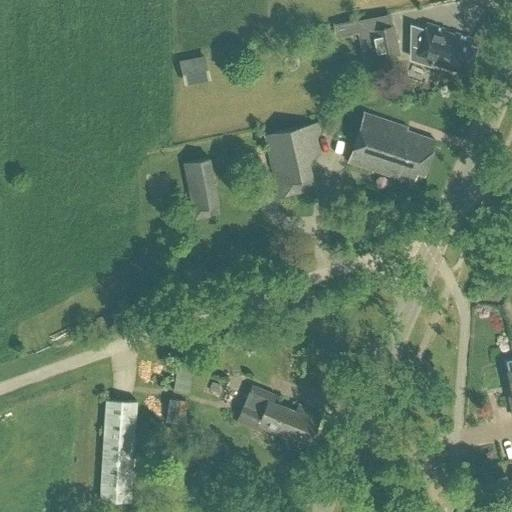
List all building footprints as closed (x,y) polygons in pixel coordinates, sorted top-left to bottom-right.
[(409,23),(409,34),(411,34),(411,57),(430,64),(429,66),(431,66),(432,63),(466,74),(476,46),(469,44),(471,38),(454,32),(454,34),(444,31),(444,29),(426,22),(425,23),(426,24),(424,28),(409,23)] [(393,24),(371,29),(377,56),(400,52),(393,24)] [(434,142),(362,117),(347,162),(411,184),(416,171),(423,173),(434,142)] [(207,207),(191,210),(193,217),(207,215),(208,215),(207,207)] [(172,391),(185,393),(190,368),(176,366),(172,391)] [(251,385),(235,422),(259,432),(261,427),(284,437),(285,433),(306,443),(318,415),(297,405),(294,412),(272,402),(275,396),(251,385)] [(101,498),(130,501),(137,399),(108,397),(101,498)] [(165,421),(176,423),(179,402),(169,400),(165,421)]
